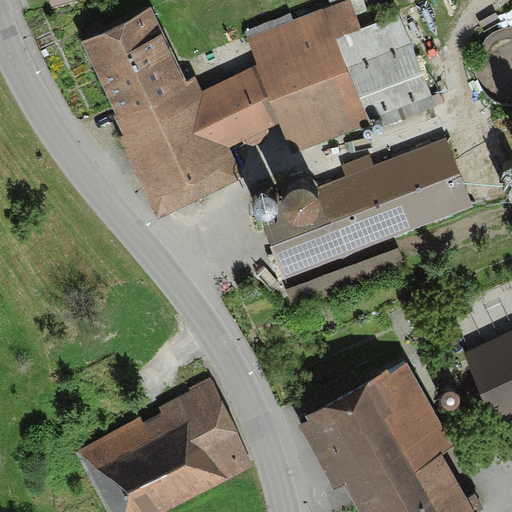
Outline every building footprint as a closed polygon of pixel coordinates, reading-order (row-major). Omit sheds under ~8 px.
[(76,0),(49,0),(52,9),(77,2),(76,0)] [(152,9),(82,40),(115,114),(113,115),(123,137),(120,138),(156,218),(244,179),(230,146),(280,124),(294,156),(370,122),(370,121),(432,93),(397,15),(363,30),(349,0),(344,0),(294,22),(290,12),(244,33),(259,67),(202,92),(196,77),(185,82),(152,9)] [(472,206),(446,139),(375,166),(347,177),(258,211),(284,278),(472,206)] [(347,177),(375,166),(370,153),(342,164),(347,177)] [(398,247),(287,290),(296,313),(407,269),(398,247)] [(426,297),(406,307),(421,334),(440,323),(426,297)] [(511,330),(465,352),(499,423),(511,417),(511,330)] [(308,420),(298,426),(335,489),(344,484),(360,511),(475,511),(483,507),(476,495),(468,500),(441,454),(455,446),(408,365),(390,375),(387,369),(306,416),(308,420)] [(162,511),(253,466),(211,381),(76,453),(107,511),(162,511)]
